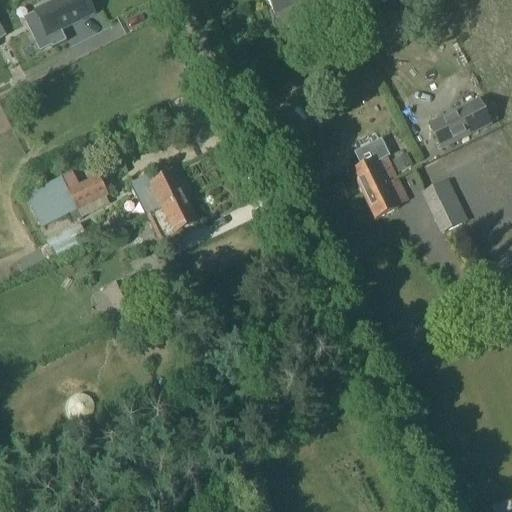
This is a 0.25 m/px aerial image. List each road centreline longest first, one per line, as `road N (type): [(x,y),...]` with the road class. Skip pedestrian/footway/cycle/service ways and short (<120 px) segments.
road 1 (unclassified): [(430,511),(173,0)]
road 2 (track): [(175,4),(19,85),(3,51)]
